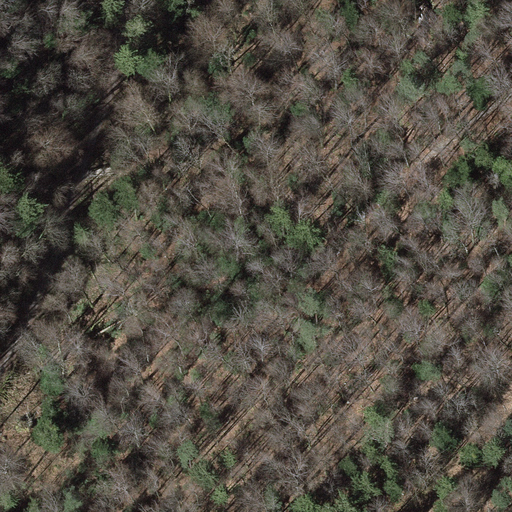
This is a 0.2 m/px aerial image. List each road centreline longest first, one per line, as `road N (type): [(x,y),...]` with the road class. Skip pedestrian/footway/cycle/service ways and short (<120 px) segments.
road 1 (track): [(0,368),(43,300),(119,63),(127,0)]
road 2 (track): [(425,511),(511,385)]
